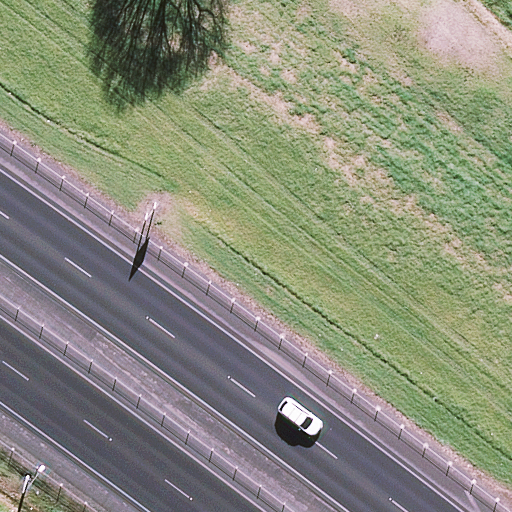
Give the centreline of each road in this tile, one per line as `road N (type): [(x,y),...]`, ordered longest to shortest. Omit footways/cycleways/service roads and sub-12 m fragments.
road 1 (motorway): [(0,221),(403,511)]
road 2 (motorway): [(193,511),(0,372)]
